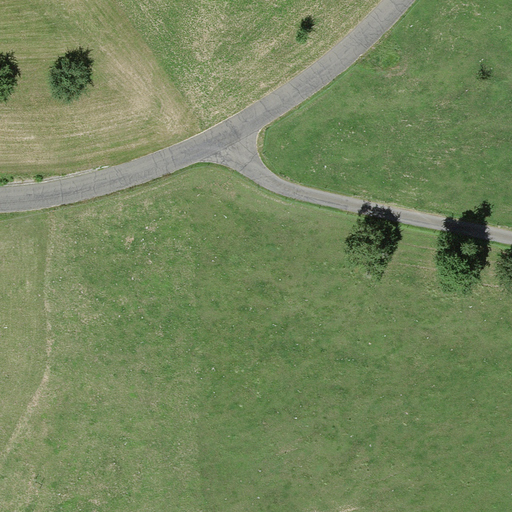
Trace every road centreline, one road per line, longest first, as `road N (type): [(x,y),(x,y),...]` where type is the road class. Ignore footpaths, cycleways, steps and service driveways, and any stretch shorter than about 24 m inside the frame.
road 1 (unclassified): [(0,198),(101,182),(185,154),(317,75),(398,0)]
road 2 (track): [(511,238),(289,189),(254,169),(222,135)]
